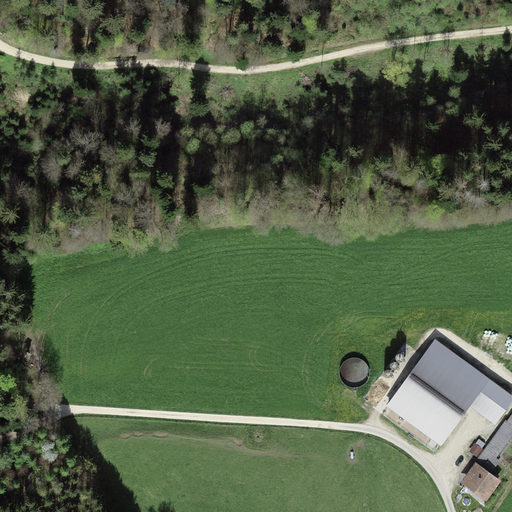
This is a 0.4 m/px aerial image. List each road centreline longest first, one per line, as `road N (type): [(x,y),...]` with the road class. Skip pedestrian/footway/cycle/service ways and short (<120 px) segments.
road 1 (track): [(0,43),(67,64),(234,73),(398,42),(511,32)]
road 2 (track): [(370,432),(306,419),(0,404)]
